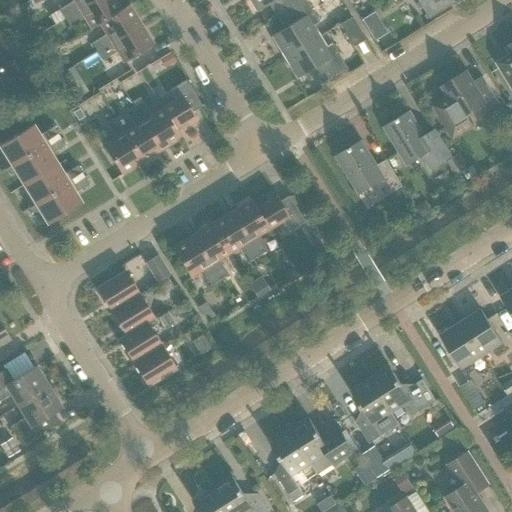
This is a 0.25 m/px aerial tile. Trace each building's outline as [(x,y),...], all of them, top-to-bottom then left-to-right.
[(32,0),(27,4),(31,12),(41,5),(38,0),(32,0)] [(94,0),(73,0),(74,1),(60,10),(65,18),(94,0)] [(100,23),(121,10),(114,0),(94,0),(65,18),(70,27),(85,18),(92,29),(100,24),(100,23)] [(249,0),(257,12),(269,4),(277,16),(305,0),(249,0)] [(284,29),(272,36),(285,57),(321,38),(313,25),(319,22),(306,0),(305,0),(277,16),(284,29)] [(363,0),(354,6),(361,17),(374,9),(368,0),(363,0)] [(419,0),(418,1),(429,19),(450,6),(446,0),(419,0)] [(142,25),(130,5),(121,10),(100,23),(100,24),(106,34),(92,43),(97,52),(142,25)] [(365,18),(372,30),(379,26),(372,13),(365,18)] [(340,25),(354,47),(366,40),(352,17),(340,25)] [(124,63),(154,45),(142,25),(97,52),(103,61),(117,52),(124,63)] [(285,57),(297,78),(310,71),(318,85),(347,68),(334,46),(328,50),(321,38),(285,57)] [(511,44),(506,48),(510,55),(496,63),(511,89),(511,44)] [(177,62),(171,53),(160,60),(165,69),(177,62)] [(500,105),(483,77),(473,83),(466,73),(444,86),(454,102),(439,111),(451,131),(454,132),(466,125),(467,122),(464,117),(477,109),(481,117),(500,105)] [(183,125),(187,123),(189,126),(198,121),(193,112),(202,106),(186,80),(169,91),(176,101),(170,104),(183,125)] [(167,148),(148,118),(152,115),(143,101),(126,112),(134,126),(126,131),(145,161),(167,148)] [(170,104),(152,115),(148,118),(167,148),(181,138),(176,130),(183,125),(170,104)] [(85,118),(80,110),(75,113),(79,121),(85,118)] [(386,127),(408,165),(424,155),(432,169),(451,157),(435,131),(425,137),(410,113),(386,127)] [(122,175),(145,161),(126,131),(124,132),(116,118),(106,124),(115,138),(104,145),(122,175)] [(101,124),(87,128),(90,143),(105,139),(101,124)] [(0,146),(12,165),(59,136),(53,127),(40,135),(33,125),(0,145),(0,146)] [(57,164),(51,154),(65,145),(59,136),(12,165),(24,185),(57,164)] [(360,194),(376,184),(384,198),(403,186),(387,160),(377,166),(362,142),(338,157),(360,194)] [(83,175),(77,166),(64,174),(57,164),(24,185),(36,204),(83,175)] [(48,224),(82,203),(75,193),(89,184),(83,175),(36,204),(48,224)] [(268,201),(264,204),(277,225),(282,222),(288,232),(306,222),(289,196),(280,202),(274,193),(266,198),(268,201)] [(251,200),(237,208),(256,238),(258,236),(277,225),(264,204),(256,208),(251,200)] [(256,238),(237,208),(216,221),(234,251),(241,247),(250,262),(267,251),(258,236),(256,238)] [(234,251),(216,221),(194,235),(222,279),(228,275),(220,260),(234,251)] [(194,235),(172,248),(191,278),(202,271),(211,285),(222,279),(194,235)] [(159,256),(148,262),(160,281),(170,275),(159,256)] [(125,270),(96,288),(111,312),(140,294),(125,270)] [(251,286),(258,298),(269,291),(262,279),(251,286)] [(511,290),(501,297),(511,314),(511,290)] [(111,312),(126,335),(148,322),(155,318),(140,294),(111,312)] [(483,357),(493,350),(497,356),(507,350),(482,309),(461,323),(483,357)] [(158,318),(165,328),(175,322),(168,312),(158,318)] [(0,322),(0,345),(10,339),(0,322)] [(134,363),(162,345),(148,322),(126,335),(119,339),(134,363)] [(472,364),(483,357),(461,323),(440,336),(466,376),(476,370),(472,364)] [(192,342),(201,355),(212,348),(203,335),(192,342)] [(134,363),(148,387),(177,369),(162,345),(134,363)] [(49,387),(36,366),(12,381),(5,370),(0,372),(0,400),(11,394),(18,406),(49,387)] [(406,391),(391,367),(371,380),(392,413),(403,406),(412,417),(437,401),(423,380),(406,391)] [(371,380),(352,392),(367,416),(357,422),(370,444),(400,425),(392,413),(371,380)] [(476,411),(486,404),(470,381),(460,387),(476,411)] [(37,422),(61,407),(49,387),(18,406),(25,418),(10,427),(22,445),(43,432),(37,422)] [(311,464),(318,475),(334,465),(334,466),(355,453),(342,432),(325,442),(310,419),(290,431),(311,464)] [(309,483),(301,471),(311,464),(290,431),(271,444),(286,467),(276,474),(294,502),(307,493),(310,491),(311,487),(309,483)] [(1,445),(9,458),(20,451),(12,438),(1,445)] [(376,446),(362,455),(378,478),(400,463),(393,453),(384,459),(376,446)] [(448,466),(462,488),(446,498),(455,511),(489,511),(474,487),(487,479),(469,452),(448,466)] [(248,501),(233,477),(214,489),(228,511),(270,511),(259,494),(248,501)] [(228,511),(214,489),(195,502),(201,511),(228,511)] [(390,511),(417,511),(408,497),(389,510),(390,511)]
